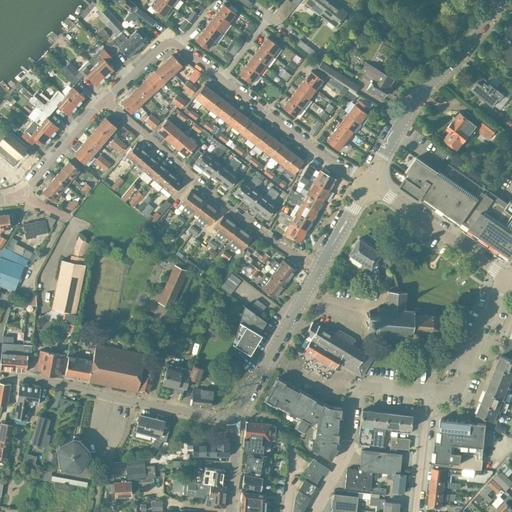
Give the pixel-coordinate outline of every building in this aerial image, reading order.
[(114,0),(120,4),(130,12),(132,13),(132,12),(139,17),(139,18),(152,28),(156,22),(136,7),(137,6),(128,0),(114,0)] [(150,6),(147,10),(152,14),(153,12),(165,21),(174,9),(170,7),(161,0),(156,0),(151,7),(150,6)] [(238,0),(249,8),(252,3),(248,0),(238,0)] [(287,0),(284,0),(275,13),(280,16),(290,2),(287,0)] [(320,15),(331,0),(330,0),(305,0),(304,2),(320,15)] [(345,17),(344,16),(347,13),(331,0),(320,15),(336,27),(340,22),(341,22),(343,22),(346,19),(345,17)] [(201,1),(197,7),(202,11),(206,5),(201,1)] [(290,2),(280,16),(284,20),(295,6),(291,2),(290,2)] [(217,13),(229,23),(236,13),(224,4),(217,13)] [(105,7),(98,13),(107,23),(108,22),(113,27),(115,25),(137,49),(146,41),(136,30),(130,35),(125,29),(124,30),(118,23),(117,23),(113,18),(114,17),(105,7)] [(193,10),(186,19),(191,23),(198,14),(193,10)] [(210,22),(222,32),(229,23),(217,13),(210,22)] [(179,28),(180,29),(184,32),(185,31),(191,24),(186,20),(179,28)] [(203,31),(215,41),(222,32),(210,22),(203,31)] [(113,27),(112,28),(119,35),(118,36),(113,41),(118,47),(128,58),(137,49),(115,25),(113,27)] [(246,26),(242,32),(247,35),(251,30),(246,26)] [(102,42),(107,37),(101,31),(96,36),(102,42)] [(203,31),(196,40),(208,50),(215,41),(203,31)] [(260,47),(272,56),(279,47),(267,38),(260,47)] [(300,40),(296,44),(310,55),(311,55),(314,50),(300,40)] [(236,42),(231,48),(236,52),(241,46),(236,42)] [(56,58),(60,54),(54,47),(49,52),(56,58)] [(102,47),(88,60),(104,77),(105,77),(106,77),(110,74),(109,73),(113,69),(107,62),(112,58),(102,47)] [(272,56),(260,47),(253,56),(265,65),(272,56)] [(222,57),(228,61),(232,55),(226,50),(222,57)] [(163,63),(173,74),(182,66),(172,55),(163,63)] [(265,65),(253,56),(247,65),(258,74),(265,65)] [(69,62),(65,67),(78,80),(83,76),(85,74),(96,86),(100,82),(100,83),(104,79),(103,78),(104,77),(88,60),(78,70),(69,62)] [(291,60),(287,65),(293,70),(297,65),(291,60)] [(375,92),(382,97),(388,86),(388,85),(392,78),(364,62),(361,67),(366,70),(362,77),(371,81),(366,90),(373,94),(375,92)] [(155,71),(165,82),(173,74),(163,63),(155,71)] [(258,74),(247,65),(239,74),(251,83),(258,74)] [(65,67),(60,72),(74,85),(78,80),(65,67)] [(195,69),(187,78),(194,83),(201,73),(195,69)] [(147,79),(156,90),(165,82),(155,71),(147,79)] [(280,77),(285,80),(289,74),(285,71),(280,77)] [(304,79),(316,89),(323,80),(311,71),(304,79)] [(338,73),(334,79),(344,86),(349,89),(355,93),(359,87),(338,73)] [(480,75),(469,89),(478,97),(487,104),(493,109),(495,106),(504,95),(509,99),(511,94),(511,90),(494,77),(490,83),(487,80),(480,75)] [(281,78),(277,83),(281,87),(286,81),(281,78)] [(138,87),(148,97),(156,90),(147,79),(138,87)] [(316,89),(304,79),(297,89),(309,98),(316,89)] [(186,92),(192,84),(187,81),(182,88),(186,92)] [(191,95),(196,88),(192,84),(186,92),(191,95)] [(203,85),(194,97),(203,104),(212,92),(203,85)] [(72,86),(64,96),(76,106),(77,105),(78,105),(81,102),(81,101),(84,97),(72,86)] [(344,86),(339,94),(343,97),(347,91),(349,89),(344,86)] [(130,95),(140,105),(148,97),(138,87),(130,95)] [(309,98),(297,89),(290,98),(302,107),(309,98)] [(41,93),(36,99),(52,111),(57,105),(69,115),(72,111),(73,111),(76,108),(75,107),(76,106),(64,96),(58,90),(49,100),(41,93)] [(349,91),(343,98),(347,102),(350,98),(354,101),(357,97),(349,91)] [(212,92),(203,104),(210,110),(220,97),(212,92)] [(140,105),(130,95),(121,103),(131,113),(140,105)] [(176,106),(181,98),(177,95),(171,102),(176,106)] [(36,107),(27,117),(33,121),(51,136),(52,135),(52,136),(56,132),(55,131),(58,127),(47,117),(52,111),(36,99),(33,96),(29,101),(36,107)] [(220,97),(210,110),(218,116),(228,103),(220,97)] [(360,97),(358,100),(369,109),(372,104),(360,97)] [(181,98),(176,106),(180,109),(186,101),(181,98)] [(302,107),(290,98),(283,107),(295,116),(302,107)] [(354,105),(348,113),(359,122),(366,114),(369,109),(358,100),(354,105)] [(228,103),(218,116),(226,121),(235,109),(228,103)] [(328,113),(333,107),(329,104),(324,110),(328,113)] [(235,109),(226,121),(233,127),(243,115),(235,109)] [(320,117),(324,120),(328,115),(324,112),(320,117)] [(476,125),(460,112),(453,121),(447,128),(450,131),(444,139),(457,149),(476,125)] [(359,122),(348,113),(340,122),(352,131),(359,122)] [(149,125),(155,118),(151,114),(144,121),(149,125)] [(243,115),(233,127),(241,133),(250,121),(243,115)] [(98,127),(109,137),(117,127),(106,118),(98,127)] [(153,129),(159,121),(155,118),(149,125),(153,129)] [(498,129),(484,118),(479,125),(492,136),(498,129)] [(167,119),(157,131),(164,138),(175,125),(167,119)] [(26,131),(21,136),(31,144),(36,139),(43,145),(46,141),(47,142),(50,138),(51,136),(33,121),(25,130),(26,131)] [(250,121),(241,133),(248,139),(258,126),(250,121)] [(315,131),(321,124),(317,121),(311,128),(315,131)] [(352,131),(340,122),(334,131),(345,140),(352,131)] [(175,125),(164,138),(171,144),(182,132),(175,125)] [(258,126),(248,139),(256,145),(266,132),(258,126)] [(0,139),(0,140),(0,152),(2,154),(1,155),(1,156),(2,155),(7,159),(8,157),(11,159),(15,163),(21,157),(17,153),(19,151),(20,150),(22,152),(26,147),(24,145),(25,144),(4,127),(2,129),(3,129),(0,131),(0,139)] [(90,136),(101,146),(109,137),(98,127),(90,136)] [(326,141),(338,150),(345,140),(334,131),(326,141)] [(182,132),(171,144),(179,150),(189,138),(182,132)] [(266,132),(256,145),(263,150),(273,138),(266,132)] [(222,144),(209,135),(206,139),(216,146),(212,152),(214,153),(211,156),(204,151),(195,164),(203,170),(220,149),(219,148),(222,144)] [(82,145),(93,155),(101,146),(90,136),(82,145)] [(114,149),(121,141),(116,136),(109,144),(112,147),(114,149)] [(189,138),(179,150),(186,157),(197,145),(189,138)] [(273,138),(263,150),(271,156),(281,144),(273,138)] [(120,153),(127,145),(121,141),(114,149),(120,153)] [(135,144),(125,155),(135,163),(144,152),(135,144)] [(281,144),(271,156),(279,162),(288,150),(281,144)] [(74,155),(85,164),(93,155),(82,145),(74,155)] [(439,147),(432,156),(440,163),(447,154),(439,147)] [(216,160),(223,151),(220,149),(203,170),(211,177),(221,164),(216,160)] [(288,150),(279,162),(286,168),(296,155),(288,150)] [(144,152),(135,163),(144,171),(153,159),(144,152)] [(99,167),(106,159),(100,155),(94,162),(99,167)] [(296,155),(286,168),(293,173),(303,161),(296,155)] [(407,172),(407,171),(409,173),(406,176),(400,186),(459,227),(459,226),(465,230),(464,231),(498,254),(499,254),(502,256),(504,257),(506,257),(511,256),(511,201),(508,205),(486,189),(486,188),(485,189),(449,163),(443,171),(439,169),(437,171),(416,157),(407,171),(407,172)] [(221,164),(211,177),(219,183),(236,161),(233,158),(228,164),(228,163),(225,167),(221,164)] [(105,171),(111,164),(106,159),(99,167),(105,171)] [(153,159),(144,171),(153,179),(163,168),(162,167),(153,159)] [(69,161),(62,169),(75,180),(78,177),(75,175),(79,170),(69,161)] [(236,161),(219,183),(220,183),(228,190),(238,177),(233,173),(232,172),(231,172),(234,168),(235,170),(240,164),(236,161)] [(308,164),(302,175),(310,179),(329,190),(335,179),(320,171),(316,177),(311,175),(315,168),(308,164)] [(163,168),(153,179),(162,186),(162,187),(172,175),(171,175),(163,168)] [(62,169),(55,176),(66,185),(70,181),(72,183),(75,180),(62,169)] [(243,180),(233,193),(241,199),(261,174),(257,171),(250,181),(252,182),(249,185),(243,180)] [(261,174),(241,199),(250,206),(260,193),(253,188),(256,185),(257,186),(264,177),(261,174)] [(172,175),(162,187),(171,194),(181,183),(172,175)] [(302,175),(299,181),(304,184),(302,188),(309,192),(323,200),(329,190),(310,179),(302,175)] [(55,176),(49,184),(62,195),(64,192),(62,190),(66,185),(55,176)] [(124,181),(119,177),(115,182),(120,186),(124,181)] [(111,187),(115,191),(120,186),(115,182),(111,187)] [(49,184),(42,192),(52,201),(56,196),(59,198),(62,195),(49,184)] [(132,185),(121,198),(125,201),(136,188),(132,185)] [(260,193),(250,206),(258,212),(275,191),(271,188),(267,193),(264,197),(260,193)] [(291,189),(288,194),(317,210),(323,200),(309,192),(305,198),(298,194),(291,189)] [(190,191),(181,203),(185,206),(181,211),(184,214),(198,196),(190,191)] [(275,191),(258,212),(259,213),(267,219),(277,206),(270,201),(272,198),(274,199),(278,193),(275,191)] [(138,192),(134,197),(138,201),(143,196),(140,194),(138,192)] [(288,195),(286,198),(300,206),(297,212),(312,220),(317,210),(288,194),(288,195)] [(147,196),(136,209),(140,212),(151,199),(147,196)] [(198,196),(184,214),(187,216),(191,211),(194,214),(204,201),(198,196)] [(134,197),(129,203),(133,207),(138,201),(134,197)] [(204,201),(194,214),(198,217),(195,221),(198,224),(211,206),(204,201)] [(211,206),(198,224),(201,226),(205,222),(208,225),(218,212),(211,206)] [(149,213),(146,217),(151,221),(153,223),(154,223),(156,221),(161,215),(156,211),(152,216),(149,213)] [(293,218),(282,212),(279,216),(306,231),(312,220),(297,212),(293,218)] [(0,215),(0,230),(0,233),(5,232),(4,229),(11,228),(9,214),(0,215)] [(223,215),(213,228),(217,232),(214,236),(217,238),(230,221),(223,215)] [(277,220),(289,226),(281,240),(290,245),(294,238),(300,241),(306,231),(279,216),(277,220)] [(24,231),(17,232),(20,245),(41,241),(40,234),(47,232),(44,220),(22,224),(24,231)] [(230,221),(217,238),(220,241),(223,236),(227,239),(237,226),(230,221)] [(237,226),(227,239),(231,242),(227,246),(231,249),(244,231),(237,226)] [(244,231),(231,249),(234,251),(237,247),(241,250),(251,237),(244,231)] [(157,232),(154,236),(161,240),(163,236),(157,232)] [(74,248),(74,249),(88,251),(90,245),(84,239),(79,234),(78,236),(74,248)] [(19,255),(22,249),(21,249),(14,245),(17,240),(11,237),(5,248),(19,255)] [(370,269),(381,253),(359,238),(348,254),(370,269)] [(394,245),(384,260),(390,264),(400,249),(394,245)] [(0,286),(13,292),(14,291),(22,272),(24,266),(27,260),(19,255),(5,248),(4,247),(0,253),(0,286)] [(182,255),(179,260),(184,263),(187,259),(188,258),(183,255),(182,255)] [(260,255),(257,258),(260,260),(265,263),(267,260),(263,257),(260,255)] [(196,265),(187,259),(184,263),(192,269),(196,265)] [(51,309),(64,312),(69,313),(75,314),(75,313),(85,265),(69,261),(61,260),(51,309)] [(272,264),(290,277),(296,270),(283,261),(280,264),(275,261),(272,264)] [(290,277),(272,264),(270,267),(275,271),(272,274),(285,284),(290,277)] [(196,265),(192,269),(200,275),(201,275),(204,270),(197,266),(196,265)] [(175,266),(159,303),(170,307),(185,270),(175,266)] [(231,273),(227,278),(237,285),(240,280),(231,273)] [(285,284),(272,274),(269,278),(264,274),(262,278),(280,291),(285,284)] [(227,278),(224,283),(233,290),(237,285),(227,278)] [(280,291),(262,278),(259,281),(264,284),(261,288),(274,298),(280,291)] [(224,283),(220,287),(230,294),(233,290),(224,283)] [(420,313),(420,308),(415,308),(414,310),(414,311),(406,310),(406,309),(405,309),(405,304),(406,304),(406,303),(405,303),(406,299),(406,298),(406,293),(407,293),(407,292),(406,292),(405,292),(401,292),(401,291),(399,291),(399,292),(395,292),(395,291),(394,290),(394,291),(389,291),(390,290),(389,290),(388,290),(388,291),(389,291),(388,296),(387,297),(388,297),(388,302),(387,302),(387,303),(388,303),(387,308),(386,308),(379,308),(379,306),(378,306),(377,314),(370,313),(370,311),(368,311),(368,313),(366,313),(366,315),(368,315),(367,319),(367,323),(365,322),(365,324),(367,324),(367,327),(369,327),(369,325),(376,325),(376,331),(375,331),(375,333),(377,333),(377,332),(384,332),(384,333),(385,333),(386,332),(393,333),(393,334),(394,334),(395,333),(402,334),(402,335),(403,335),(403,334),(410,334),(410,336),(412,336),(412,332),(415,332),(416,331),(417,331),(417,333),(419,333),(419,331),(424,332),(424,333),(425,333),(425,332),(430,332),(430,334),(431,334),(431,332),(438,329),(440,330),(440,329),(439,328),(439,321),(441,320),(441,319),(439,320),(433,315),(433,314),(432,314),(432,315),(427,315),(427,314),(426,314),(426,315),(421,314),(421,313),(420,313)] [(256,299),(253,304),(262,311),(266,306),(256,299)] [(253,304),(249,309),(258,316),(262,311),(253,304)] [(249,309),(244,306),(229,353),(243,359),(247,353),(250,354),(261,335),(259,334),(266,322),(260,317),(249,309)] [(309,341),(303,350),(334,369),(338,363),(355,373),(361,376),(366,367),(370,359),(372,357),(365,353),(366,351),(365,351),(365,352),(351,344),(353,340),(348,337),(348,336),(341,332),(335,329),(333,333),(319,325),(318,326),(312,322),(305,334),(311,337),(309,341)] [(501,354),(511,358),(511,338),(509,337),(502,355),(501,354)] [(1,343),(0,361),(0,369),(26,371),(27,358),(30,358),(31,345),(22,344),(12,344),(1,343)] [(69,356),(65,376),(137,391),(145,354),(96,344),(92,361),(69,356)] [(64,354),(40,350),(37,370),(42,371),(41,374),(56,377),(57,374),(61,374),(64,354)] [(511,358),(501,354),(501,355),(502,355),(497,366),(496,366),(496,367),(511,373),(511,358)] [(138,391),(148,394),(157,364),(147,361),(138,391)] [(166,367),(162,384),(177,387),(177,386),(184,388),(188,379),(198,382),(203,369),(193,365),(192,365),(191,370),(176,366),(167,364),(167,367),(166,367)] [(491,378),(491,379),(511,387),(511,385),(511,384),(511,373),(496,367),(497,367),(492,378),(492,379),(491,378)] [(330,462),(337,449),(342,408),(330,407),(278,378),(265,400),(275,405),(276,404),(300,418),(295,428),(303,432),(309,422),(316,426),(314,439),(312,439),(311,447),(330,462)] [(486,391),(506,400),(510,401),(511,396),(511,384),(511,385),(511,387),(491,379),(492,379),(487,391),(486,391)] [(0,382),(0,404),(2,404),(7,405),(10,384),(0,382)] [(17,401),(14,418),(27,420),(29,407),(31,407),(33,405),(34,403),(38,404),(40,388),(32,387),(27,386),(19,385),(19,386),(17,399),(16,401),(17,401)] [(215,405),(217,391),(193,389),(191,406),(210,408),(211,405),(215,405)] [(482,402),(481,402),(501,410),(505,402),(506,400),(486,391),(487,392),(482,402)] [(501,410),(481,402),(482,403),(478,413),(477,413),(477,414),(474,421),(486,423),(486,426),(494,430),(494,429),(511,436),(511,417),(500,413),(501,410)] [(511,404),(505,402),(501,410),(511,414),(511,404)] [(358,444),(358,446),(369,447),(369,445),(370,445),(371,445),(374,411),(362,410),(358,444)] [(371,445),(383,447),(385,430),(387,413),(374,411),(371,445)] [(385,430),(397,432),(399,414),(387,413),(385,430)] [(399,414),(397,432),(410,433),(412,415),(411,415),(404,415),(399,414)] [(139,415),(135,430),(136,430),(137,430),(151,433),(151,434),(157,436),(156,440),(155,439),(148,450),(154,454),(162,441),(165,442),(165,440),(169,425),(163,423),(163,421),(139,415)] [(37,416),(30,442),(31,440),(45,445),(45,447),(49,435),(45,433),(49,419),(44,418),(37,416)] [(486,423),(474,421),(458,419),(446,417),(446,418),(441,418),(439,441),(435,440),(432,464),(452,466),(462,467),(481,469),(482,459),(479,458),(481,446),(484,446),(486,426),(486,423)] [(246,422),(244,436),(261,438),(261,440),(263,441),(270,441),(270,440),(274,440),(274,435),(275,426),(270,425),(271,424),(253,422),(246,422)] [(0,457),(6,459),(12,425),(2,424),(0,432),(0,457)] [(58,444),(56,449),(56,450),(58,464),(57,464),(62,469),(63,468),(76,471),(77,472),(83,469),(82,468),(89,456),(90,455),(89,449),(88,449),(78,439),(78,438),(78,436),(79,432),(74,431),(73,435),(73,437),(72,437),(72,438),(59,444),(58,444)] [(243,449),(243,450),(247,450),(262,452),(262,451),(263,446),(263,444),(261,444),(261,440),(261,438),(244,436),(244,439),(243,449)] [(229,438),(217,439),(216,444),(208,444),(208,441),(187,441),(187,448),(193,448),(193,455),(229,456),(229,438)] [(397,438),(396,448),(408,449),(409,439),(397,438)] [(347,469),(345,489),(370,492),(371,487),(371,479),(372,473),(372,471),(387,472),(399,474),(399,470),(400,460),(401,454),(361,450),(361,456),(361,457),(360,470),(356,469),(347,469)] [(248,453),(245,469),(253,471),(260,472),(264,472),(267,456),(256,454),(248,453)] [(311,496),(316,487),(315,486),(326,467),(312,458),(301,478),(304,480),(299,488),(311,496)] [(144,459),(125,461),(127,479),(145,477),(155,477),(154,465),(144,466),(144,459)] [(511,470),(505,463),(499,469),(508,477),(511,472),(511,470)] [(224,470),(205,467),(200,464),(199,466),(197,469),(196,470),(195,474),(195,475),(195,477),(196,480),(203,482),(203,483),(203,484),(210,484),(221,485),(224,470)] [(38,465),(35,477),(41,478),(43,466),(38,465)] [(433,467),(431,480),(450,482),(451,475),(461,477),(462,475),(474,477),(474,469),(434,465),(434,467),(433,467)] [(44,470),(42,479),(50,481),(51,476),(52,471),(44,470)] [(511,481),(501,471),(493,479),(506,490),(511,483),(511,481)] [(387,473),(386,478),(392,479),(391,487),(391,491),(403,492),(405,474),(399,474),(387,473)] [(242,487),(260,489),(262,478),(243,475),(242,487)] [(209,496),(210,484),(203,484),(203,483),(203,482),(196,480),(196,482),(185,480),(185,479),(173,477),(171,490),(182,492),(182,494),(203,497),(203,495),(207,495),(209,496)] [(152,478),(137,479),(138,486),(153,485),(152,478)] [(493,479),(488,484),(497,493),(502,488),(493,479)] [(431,480),(430,492),(443,493),(443,487),(460,489),(461,483),(450,482),(431,480)] [(130,482),(105,483),(106,491),(115,491),(115,495),(116,503),(123,503),(123,496),(130,496),(130,482)] [(223,508),(225,486),(221,485),(210,484),(209,496),(207,495),(206,505),(223,508)] [(298,490),(295,495),(292,511),(301,511),(310,497),(298,490)] [(242,492),(240,511),(263,511),(264,494),(242,492)] [(449,494),(443,493),(430,492),(428,505),(441,506),(442,500),(448,501),(448,500),(455,501),(455,495),(449,494)] [(356,511),(358,498),(358,496),(346,495),(333,493),(333,499),(332,507),(331,511),(356,511)] [(478,504),(484,498),(479,494),(474,499),(478,504)] [(369,499),(369,505),(376,505),(375,511),(378,511),(397,511),(398,504),(385,502),(385,499),(379,499),(370,498),(369,499)] [(497,509),(500,511),(511,511),(511,505),(509,503),(505,499),(496,508),(497,509)]
